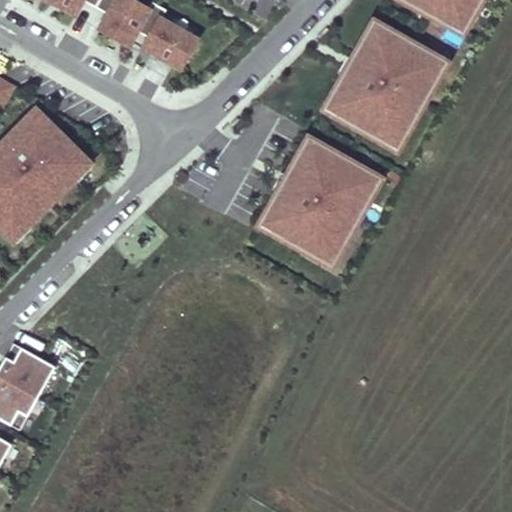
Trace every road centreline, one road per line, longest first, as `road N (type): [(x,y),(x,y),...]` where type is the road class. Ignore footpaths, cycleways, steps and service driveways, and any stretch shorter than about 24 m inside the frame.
road 1 (residential): [(178,137),(0,321)]
road 2 (residential): [(0,23),(139,102),(178,137)]
road 3 (residential): [(318,0),(178,137)]
